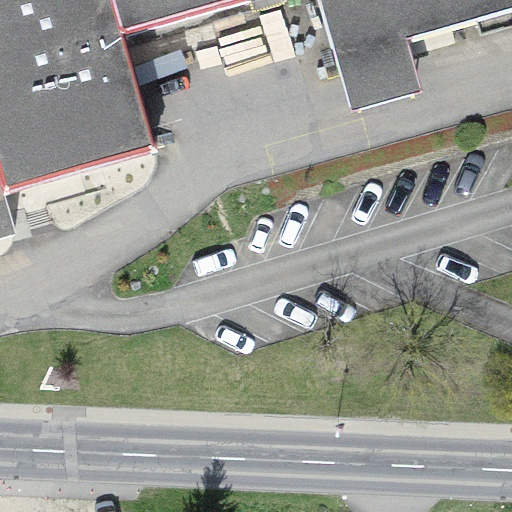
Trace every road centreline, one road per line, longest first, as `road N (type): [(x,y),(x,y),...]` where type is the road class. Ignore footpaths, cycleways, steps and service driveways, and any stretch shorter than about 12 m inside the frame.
road 1 (unknown): [(0,261),(251,125),(511,55)]
road 2 (tertiary): [(511,469),(0,447)]
